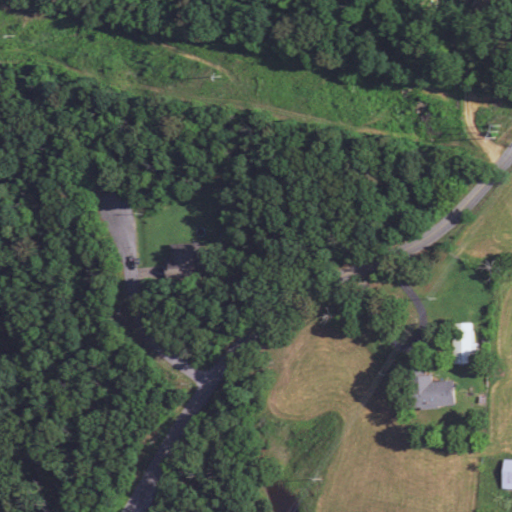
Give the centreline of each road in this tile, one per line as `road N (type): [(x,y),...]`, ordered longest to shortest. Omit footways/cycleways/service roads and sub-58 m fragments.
road 1 (tertiary): [(127,511),(205,383),(256,326),(322,284),(414,245),(454,214),(511,145)]
road 2 (residential): [(205,383),(144,323),(113,208)]
